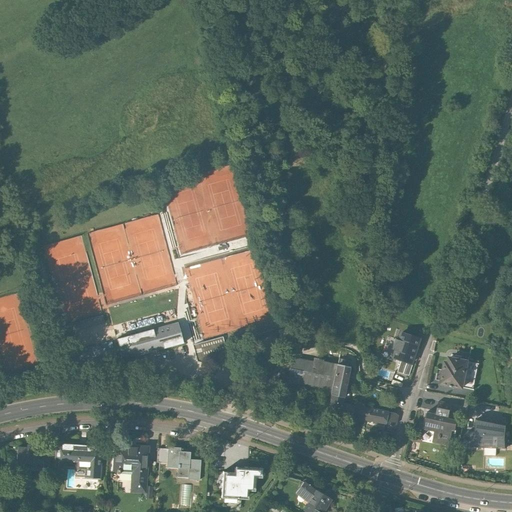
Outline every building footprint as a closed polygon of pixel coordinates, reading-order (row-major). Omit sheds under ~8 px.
[(165,346),(190,339),(185,322),(160,329),(164,343),(165,346)] [(159,326),(123,336),(128,354),(164,343),(160,329),(159,326)] [(414,360),(422,335),(405,330),(402,337),(398,336),(395,345),(399,346),(397,354),(414,360)] [(318,358),(297,354),(294,370),(291,381),(335,390),(341,361),(319,356),(318,358)] [(475,360),(455,356),(454,362),(451,362),(447,385),(470,389),(475,360)] [(128,360),(117,363),(118,369),(130,366),(128,360)] [(354,363),(341,361),(335,390),(348,393),(354,363)] [(284,380),(291,381),(294,370),(286,368),(284,380)] [(348,393),(335,390),(332,406),(389,418),(392,410),(393,408),(346,398),(348,393)] [(452,404),(439,402),(437,415),(427,412),(423,429),(435,431),(433,442),(449,445),(452,430),(454,430),(456,420),(449,418),(452,404)] [(399,425),(403,414),(392,410),(389,418),(388,421),(399,425)] [(507,427),(476,421),(475,434),(468,433),(466,438),(473,439),(471,449),(486,449),(486,458),(496,459),(496,450),(507,451),(507,427)] [(103,446),(57,443),(56,466),(78,467),(79,461),(86,461),(85,479),(101,480),(103,446)] [(149,447),(115,445),(114,473),(132,474),(131,494),(146,494),(147,479),(148,463),(149,447)] [(28,448),(18,448),(17,466),(26,466),(26,470),(43,471),(44,461),(38,461),(39,446),(28,446),(28,448)] [(168,450),(158,450),(157,464),(157,465),(168,465),(168,468),(178,468),(178,478),(189,479),(189,481),(200,482),(201,461),(191,460),(191,452),(181,452),(181,449),(168,448),(168,450)] [(237,462),(236,469),(223,468),(222,497),(247,498),(247,490),(255,490),(256,475),(262,476),(262,463),(237,462)] [(157,464),(148,463),(147,479),(156,480),(157,465),(157,464)] [(318,493),(305,483),(297,494),(310,503),(305,511),(325,511),(333,500),(318,493)] [(191,487),(182,487),(181,507),(190,507),(191,487)]
